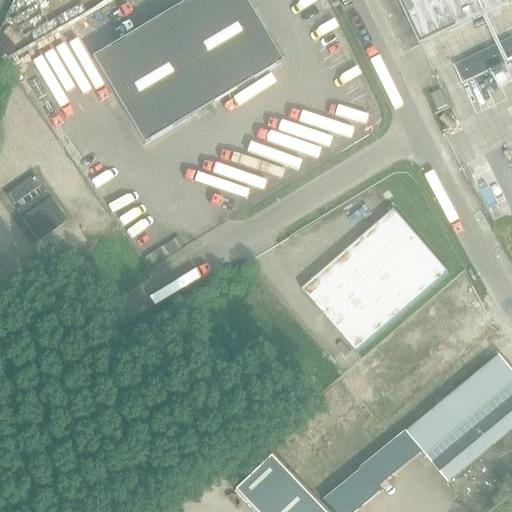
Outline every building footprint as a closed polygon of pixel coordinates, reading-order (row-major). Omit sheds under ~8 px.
[(190,0),(91,59),(143,146),(281,64),(242,0),(190,0)] [(511,0),(398,0),(403,9),(420,46),(497,9),(511,1),(511,0)] [(463,86),(511,62),(511,39),(454,67),(463,86)] [(359,117),(363,109),(337,97),(333,105),(359,117)] [(40,186),(34,176),(5,196),(12,206),(40,186)] [(37,242),(65,223),(44,194),(17,213),(37,242)] [(356,354),(448,274),(394,212),(302,291),(356,354)] [(456,284),(434,303),(465,339),(479,327),(456,284)] [(434,303),(418,316),(450,353),(465,339),(434,303)] [(418,316),(402,330),(434,366),(450,353),(418,316)] [(387,343),(418,380),(434,366),(402,330),(387,343)] [(387,343),(371,357),(403,394),(418,380),(387,343)] [(371,357),(355,371),(387,407),(403,394),(371,357)] [(470,511),(490,511),(511,494),(511,371),(500,357),(407,434),(448,484),(447,485),(470,511)] [(355,371),(339,384),(371,421),(387,407),(355,371)] [(339,384),(324,398),(355,434),(371,421),(339,384)] [(268,441),(292,468),(320,443),(297,416),(268,441)] [(344,470),(320,443),(292,468),(315,495),(344,470)] [(321,511),(269,457),(233,492),(252,511),(321,511)] [(364,468),(324,501),(332,511),(355,511),(382,490),(364,468)]
